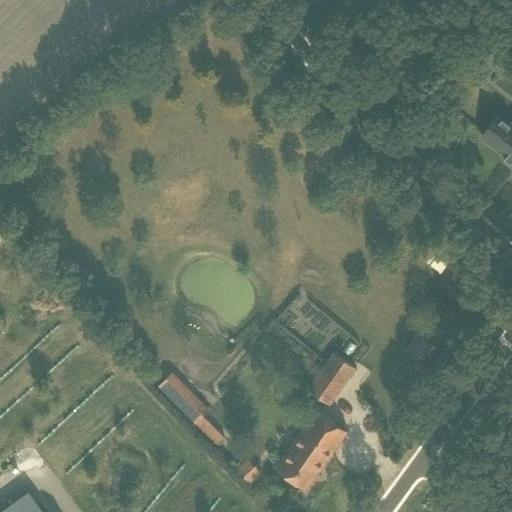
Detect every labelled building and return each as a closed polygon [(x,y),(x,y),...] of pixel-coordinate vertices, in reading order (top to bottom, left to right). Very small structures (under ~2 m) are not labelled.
[(486,71),(509,43),(493,30),(470,58),(486,71)] [(511,123),(500,114),(481,136),(506,156),(505,158),(511,163),(511,162),(511,123)] [(421,248),(427,239),(416,231),(410,240),(421,248)] [(334,352),(308,388),(329,404),(356,366),(334,352)] [(173,372),(158,385),(218,445),(226,437),(203,414),(210,409),(173,372)] [(279,469),(306,489),(346,430),(319,411),(279,469)] [(239,468),(252,481),(261,472),(248,459),(239,468)]
